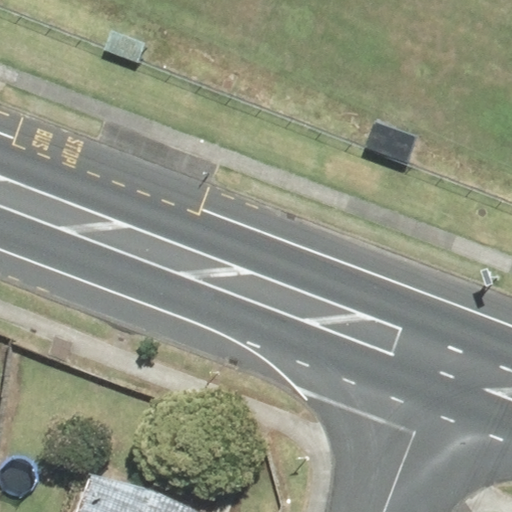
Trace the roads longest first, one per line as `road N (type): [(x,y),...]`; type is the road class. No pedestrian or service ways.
road 1 (secondary): [(441,362),(0,191)]
road 2 (residential): [(441,362),(384,511)]
